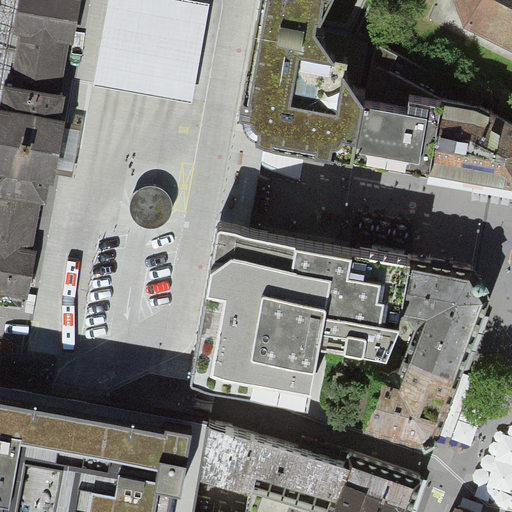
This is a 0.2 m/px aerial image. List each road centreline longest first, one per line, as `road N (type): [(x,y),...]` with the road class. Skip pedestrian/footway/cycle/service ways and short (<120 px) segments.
road 1 (residential): [(84,373),(126,179),(212,148),(239,0)]
road 2 (residential): [(84,373),(62,413),(33,511)]
